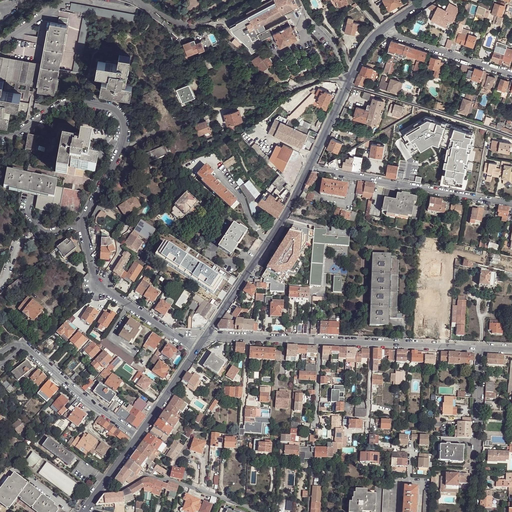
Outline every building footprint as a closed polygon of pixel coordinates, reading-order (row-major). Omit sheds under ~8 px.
[(274,34),(291,26),(287,19),(259,32),(257,26),(293,8),(295,12),(300,10),(298,6),(301,4),(299,0),(271,0),(245,14),(247,16),(235,22),(236,24),(230,27),(232,32),(247,47),(251,53),(264,47),(261,40),(267,37),(269,40),(275,36),(274,34)] [(400,0),(383,0),(389,10),(402,3),(400,0)] [(75,11),(79,12),(135,23),(137,15),(71,2),(70,10),(75,11)] [(433,3),(428,7),(433,11),(435,12),(438,6),(433,3)] [(445,10),(438,6),(435,12),(431,20),(446,27),(449,21),(453,23),(458,13),(457,8),(449,3),(445,10)] [(502,17),(502,16),(505,6),(498,4),(496,3),(492,14),(496,15),(502,17)] [(78,16),(79,12),(75,11),(75,13),(59,10),(58,16),(59,17),(58,23),(67,25),(66,31),(67,31),(65,41),(64,41),(59,69),(72,72),(83,17),(78,16)] [(501,25),(504,17),(502,16),(502,17),(496,15),(493,23),(496,24),(496,23),(501,25)] [(89,19),(83,17),(72,72),(79,73),(89,19)] [(344,32),(354,34),(356,28),(358,28),(359,23),(352,22),(353,18),(348,17),(347,22),(344,32)] [(42,63),(50,22),(44,21),(40,24),(37,37),(24,34),(23,41),(17,39),(16,46),(9,45),(8,51),(2,50),(0,55),(42,63)] [(67,25),(58,23),(50,22),(42,63),(38,85),(37,91),(54,94),(55,88),(57,88),(58,78),(57,78),(57,76),(59,69),(64,41),(65,41),(67,31),(66,31),(67,25)] [(297,38),(291,26),(274,34),(275,36),(280,47),(285,44),(286,47),(293,43),(292,41),(297,38)] [(461,34),(456,32),(454,40),(452,44),(452,45),(453,45),(453,44),(454,41),(457,42),(466,45),(469,36),(468,36),(461,34)] [(472,35),(469,34),(469,36),(466,45),(474,48),(477,37),(472,35)] [(451,40),(448,39),(445,47),(451,49),(452,45),(452,44),(454,40),(451,40)] [(194,40),(183,44),(184,48),(182,49),(183,54),(186,53),(187,56),(198,51),(198,52),(204,50),(201,41),(195,44),(194,40)] [(386,73),(389,74),(391,67),(395,54),(396,51),(399,43),(392,40),(388,52),(393,53),(386,73)] [(399,43),(396,51),(403,53),(406,45),(399,43)] [(494,51),(505,54),(507,49),(496,45),(494,51)] [(410,56),(418,58),(420,50),(413,47),(410,56)] [(511,48),(507,47),(507,49),(505,54),(505,55),(503,59),(503,60),(505,61),(504,63),(510,65),(511,60),(511,48)] [(420,50),(418,58),(425,60),(428,52),(420,50)] [(259,64),(262,70),(272,64),(266,56),(267,55),(264,51),(251,59),(255,66),(259,64)] [(495,62),(502,64),(503,60),(503,59),(505,55),(505,54),(494,51),(492,59),(496,61),(495,62)] [(130,96),(132,85),(122,83),(122,81),(126,81),(130,57),(119,54),(117,65),(98,61),(96,72),(108,74),(107,80),(102,79),(100,90),(130,96)] [(37,84),(38,85),(42,63),(0,55),(0,77),(6,79),(36,84),(37,84)] [(432,57),(430,67),(436,69),(436,72),(441,74),(444,61),(441,60),(432,57)] [(462,64),(460,71),(468,73),(470,66),(462,64)] [(371,77),(373,69),(364,65),(360,74),(367,76),(371,77)] [(484,71),(475,68),(474,71),(472,78),(481,81),(484,71)] [(71,79),(72,72),(59,69),(57,76),(71,79)] [(489,73),(485,72),(482,82),(481,85),(492,89),(495,78),(488,75),(489,73)] [(355,84),(362,86),(367,76),(360,74),(359,75),(358,76),(355,84)] [(396,93),(400,81),(391,78),(389,83),(385,81),(387,77),(383,75),(379,87),(396,93)] [(19,105),(20,101),(21,94),(2,91),(3,80),(0,79),(0,119),(8,121),(10,110),(5,109),(6,103),(19,105)] [(34,94),(36,84),(6,79),(4,89),(24,92),(30,93),(34,94)] [(506,90),(509,81),(501,79),(498,87),(506,90)] [(184,102),(194,97),(189,83),(182,86),(178,89),(184,102)] [(330,108),(336,95),(318,88),(315,93),(320,95),(318,100),(316,99),(316,100),(314,102),(312,104),(320,107),(321,104),(330,108)] [(375,94),(365,91),(362,97),(373,100),(374,98),(375,94)] [(468,114),(474,94),(467,92),(465,98),(463,98),(459,111),(468,114)] [(372,105),(370,111),(366,122),(377,125),(384,101),(374,98),(373,100),(372,105)] [(28,103),(20,101),(19,105),(6,103),(5,109),(10,110),(26,113),(28,103)] [(389,112),(401,116),(404,106),(395,103),(395,104),(391,103),(389,112)] [(366,122),(370,111),(366,110),(357,107),(354,118),(366,122)] [(239,110),(225,114),(228,125),(242,120),(239,110)] [(307,134),(309,129),(307,128),(300,125),(295,122),(291,121),(279,115),(277,120),(307,134)] [(324,122),(325,120),(320,118),(316,127),(320,129),(324,122)] [(307,134),(277,120),(274,119),(268,133),(301,148),(304,142),(308,134),(307,134)] [(300,125),(307,128),(310,123),(303,119),(300,125)] [(425,120),(399,135),(412,156),(420,151),(421,153),(432,146),(451,151),(444,184),(462,187),(472,134),(425,120)] [(198,124),(203,134),(210,130),(205,121),(198,124)] [(77,149),(79,138),(80,135),(63,132),(61,142),(72,144),(71,148),(77,149)] [(37,150),(37,147),(39,137),(28,135),(26,142),(24,151),(36,153),(37,150)] [(90,140),(79,138),(77,149),(77,151),(82,152),(80,163),(87,165),(87,159),(90,140)] [(343,143),(333,138),(328,148),(338,153),(343,143)] [(511,143),(493,140),(491,150),(510,153),(511,143)] [(77,151),(77,149),(71,148),(72,144),(61,142),(55,172),(66,174),(68,168),(94,172),(96,161),(87,159),(87,165),(80,163),(82,152),(77,151)] [(287,162),(293,149),(283,144),(281,147),(274,164),(280,170),(283,171),(287,162)] [(370,156),(382,158),(384,145),(372,144),(370,156)] [(274,164),(281,147),(276,145),(269,161),(274,164)] [(144,156),(147,164),(167,156),(164,148),(145,155),(144,153),(143,154),(144,156)] [(225,165),(228,169),(229,168),(238,162),(234,155),(227,160),(229,163),(225,165)] [(354,160),(354,159),(353,159),(347,158),(346,162),(344,162),(343,167),(343,169),(352,170),(354,160)] [(362,161),(354,160),(352,170),(360,171),(362,161)] [(499,174),(500,169),(496,168),(497,164),(489,163),(489,164),(486,163),(484,170),(488,171),(488,173),(486,181),(491,181),(492,176),(492,175),(494,174),(499,175),(499,174)] [(398,166),(388,164),(387,176),(397,178),(398,166)] [(210,177),(211,176),(214,173),(206,166),(197,176),(202,181),(201,182),(230,209),(231,208),(237,202),(232,197),(219,185),(217,183),(210,177)] [(501,167),(500,169),(499,174),(503,175),(502,178),(504,178),(503,183),(506,187),(511,182),(511,172),(511,173),(511,171),(511,168),(504,166),(504,167),(501,167)] [(9,190),(37,195),(48,197),(48,196),(54,197),(55,187),(57,180),(51,179),(52,177),(41,175),(41,177),(23,173),(23,172),(12,170),(12,171),(6,170),(3,187),(9,188),(9,190)] [(311,173),(306,186),(309,187),(310,186),(314,180),(319,174),(311,173)] [(288,185),(279,175),(272,183),(271,185),(266,192),(275,198),(279,201),(285,205),(291,193),(290,193),(285,188),(288,185)] [(235,180),(240,188),(245,184),(240,177),(238,178),(235,180)] [(247,198),(249,205),(254,200),(260,194),(250,180),(245,184),(240,188),(247,198)] [(322,181),(320,195),(345,199),(347,186),(322,181)] [(360,182),(358,181),(355,194),(363,196),(364,193),(363,192),(358,192),(358,190),(360,182)] [(375,184),(365,183),(363,191),(363,192),(364,193),(373,194),(375,186),(375,184)] [(220,184),(219,185),(232,197),(233,196),(220,184)] [(62,213),(63,210),(60,209),(64,188),(55,187),(54,197),(48,196),(48,197),(37,195),(35,208),(62,213)] [(60,209),(63,210),(79,212),(82,192),(64,188),(60,209)] [(258,204),(266,210),(273,201),(275,198),(266,192),(258,204)] [(198,204),(194,200),(191,197),(187,193),(184,196),(180,200),(174,206),(175,207),(185,216),(186,216),(198,204)] [(306,201),(312,202),(314,195),(309,193),(306,201)] [(410,217),(411,217),(414,198),(396,195),(395,201),(383,199),(381,210),(380,210),(380,211),(381,211),(381,212),(410,217)] [(134,197),(123,204),(132,210),(140,205),(134,197)] [(440,214),(441,205),(442,201),(429,199),(427,211),(440,214)] [(249,205),(253,216),(259,214),(254,200),(249,205)] [(277,217),(285,205),(279,201),(277,204),(273,201),(266,210),(277,217)] [(239,204),(237,202),(231,208),(234,210),(239,204)] [(132,210),(123,204),(119,207),(125,216),(132,211),(131,210),(132,210)] [(200,206),(198,204),(186,216),(188,218),(189,219),(192,215),(193,214),(196,211),(197,210),(200,207),(200,206)] [(462,206),(451,205),(450,210),(454,211),(454,213),(460,215),(462,206)] [(185,217),(185,216),(175,207),(173,209),(172,210),(172,212),(173,213),(171,215),(178,221),(179,219),(180,219),(182,219),(183,219),(185,217)] [(507,216),(509,209),(499,207),(498,211),(499,212),(498,216),(502,217),(507,218),(507,216)] [(341,212),(342,210),(336,209),(335,209),(335,212),(334,217),(340,219),(341,212)] [(476,221),(478,210),(474,209),(472,209),(470,220),(475,221),(476,221)] [(341,212),(340,219),(348,221),(348,220),(350,214),(341,212)] [(356,222),(359,214),(358,214),(352,212),(351,212),(350,214),(348,220),(356,222)] [(103,222),(106,216),(99,213),(96,219),(103,222)] [(269,229),(271,226),(271,225),(271,224),(264,219),(265,219),(260,215),(256,221),(265,227),(269,229)] [(418,218),(411,217),(410,217),(409,224),(416,226),(418,218)] [(141,221),(133,232),(139,235),(147,242),(155,230),(141,221)] [(218,247),(229,255),(230,255),(234,248),(236,245),(237,246),(244,236),(243,236),(245,232),(240,229),(233,224),(218,247)] [(261,278),(284,280),(288,272),(291,275),(296,275),(301,266),(298,260),(302,255),(301,254),(308,243),(309,229),(293,225),(273,257),(274,258),(261,278)] [(328,245),(349,247),(349,239),(349,232),(331,226),(331,232),(329,231),(329,230),(314,228),(312,253),(310,270),(309,286),(321,287),(323,258),(324,245),(328,245)] [(236,245),(234,248),(235,249),(238,245),(247,232),(240,227),(240,229),(245,232),(243,236),(244,236),(237,246),(236,245)] [(133,232),(132,231),(124,244),(126,245),(129,247),(129,246),(132,248),(136,251),(142,242),(136,239),(139,235),(133,232)] [(108,239),(101,239),(101,247),(108,247),(112,246),(109,240),(108,239)] [(67,241),(57,249),(60,253),(65,258),(76,249),(71,243),(69,244),(67,241)] [(108,247),(101,247),(100,260),(109,260),(109,255),(110,254),(115,251),(112,246),(108,247)] [(195,278),(197,274),(200,270),(203,265),(174,246),(165,259),(178,268),(178,267),(194,278),(195,278)] [(333,260),(341,260),(342,251),(333,251),(333,260)] [(449,258),(428,253),(426,264),(425,281),(422,337),(443,337),(447,277),(449,258)] [(371,291),(372,291),(373,257),(381,257),(381,255),(372,255),(371,291)] [(372,291),(389,291),(390,257),(381,257),(373,257),(372,291)] [(390,257),(389,291),(397,292),(399,258),(390,257)] [(124,271),(121,269),(126,261),(122,258),(113,272),(121,277),(124,271)] [(127,274),(134,262),(133,261),(130,266),(131,266),(126,273),(127,274)] [(126,273),(124,271),(121,277),(124,279),(126,277),(132,281),(136,276),(137,276),(142,268),(134,262),(127,274),(126,273)] [(169,268),(167,266),(163,271),(175,279),(178,275),(174,272),(174,271),(171,269),(170,269),(169,269),(169,268)] [(489,286),(490,273),(487,273),(481,272),(480,272),(479,285),(489,286)] [(144,277),(142,280),(151,286),(153,283),(144,277)] [(342,293),(342,277),(334,277),(333,293),(342,293)] [(187,282),(184,280),(181,278),(179,279),(178,281),(189,288),(190,286),(189,284),(187,282)] [(282,284),(284,280),(261,278),(260,280),(254,280),(254,283),(257,283),(266,284),(265,292),(270,292),(270,291),(284,292),(284,286),(282,284)] [(140,294),(143,297),(150,287),(151,286),(142,280),(136,291),(140,293),(140,294)] [(18,281),(11,286),(13,288),(17,291),(19,293),(25,286),(18,281)] [(252,298),(253,294),(256,289),(256,288),(257,283),(254,283),(253,283),(253,286),(252,285),(251,286),(248,284),(243,292),(241,294),(250,300),(252,298)] [(256,289),(253,294),(255,294),(255,295),(254,300),(262,300),(262,295),(265,295),(265,294),(265,292),(266,284),(257,283),(256,288),(256,289)] [(150,287),(143,297),(153,303),(159,293),(150,287)] [(289,298),(299,299),(299,288),(289,288),(289,298)] [(299,288),(299,299),(303,299),(308,299),(309,289),(299,288)] [(371,325),(372,291),(371,291),(369,326),(379,326),(379,325),(371,325)] [(388,318),(389,291),(372,291),(371,325),(379,325),(387,325),(388,318)] [(396,318),(396,313),(397,292),(389,291),(388,318),(390,318),(396,318)] [(208,303),(196,295),(193,299),(199,303),(200,307),(195,313),(200,316),(208,303)] [(272,301),(272,297),(265,297),(264,305),(270,305),(270,317),(280,317),(280,313),(281,310),(283,310),(283,301),(277,301),(277,304),(272,303),(272,301)] [(37,318),(42,311),(43,310),(28,298),(18,310),(23,314),(22,315),(27,319),(28,317),(33,321),(33,322),(37,318)] [(458,303),(457,310),(456,327),(456,335),(464,336),(466,300),(465,300),(465,298),(458,298),(458,303)] [(164,316),(170,307),(161,301),(156,309),(157,310),(161,312),(160,313),(164,316)] [(215,307),(208,303),(200,316),(208,321),(216,309),(215,307)] [(97,312),(93,309),(92,310),(88,308),(81,319),(90,326),(98,313),(97,312)] [(236,319),(242,311),(241,310),(237,308),(233,314),(232,316),(236,319)] [(97,323),(105,328),(106,329),(115,315),(111,312),(110,313),(109,315),(107,313),(105,312),(97,323)] [(204,328),(208,321),(200,316),(195,313),(192,319),(191,329),(202,329),(204,328)] [(227,313),(221,320),(225,321),(229,315),(227,313)] [(130,320),(118,337),(129,344),(132,340),(133,341),(139,332),(138,331),(140,326),(130,320)] [(219,330),(234,331),(235,323),(235,322),(225,321),(221,320),(217,326),(219,330)] [(500,320),(490,320),(489,330),(492,330),(492,334),(502,334),(502,324),(500,324),(500,320)] [(242,331),(253,332),(253,324),(253,322),(243,321),(243,322),(243,324),(242,331)] [(319,335),(328,335),(328,323),(320,322),(320,329),(319,335)] [(102,332),(105,328),(97,323),(94,328),(102,332)] [(328,335),(338,336),(338,323),(337,323),(330,323),(328,323),(328,335)] [(77,328),(72,325),(70,327),(66,324),(57,333),(61,336),(63,334),(68,339),(71,335),(75,330),(77,328)] [(70,341),(71,342),(77,348),(78,349),(87,341),(78,333),(70,341)] [(87,335),(84,333),(82,334),(89,341),(90,340),(92,338),(87,335)] [(152,333),(145,343),(148,345),(154,349),(162,339),(152,333)] [(104,338),(100,344),(102,346),(106,348),(111,352),(115,355),(118,357),(131,366),(134,360),(135,359),(104,338)] [(77,348),(71,342),(69,344),(75,351),(77,348)] [(92,343),(84,351),(92,359),(100,351),(92,343)] [(176,350),(175,349),(167,344),(161,353),(170,359),(172,356),(172,355),(173,354),(174,354),(176,353),(176,352),(176,350)] [(245,344),(235,344),(235,347),(235,354),(244,354),(245,344)] [(297,346),(287,346),(286,361),(290,361),(291,357),(296,358),(296,355),(296,354),(297,346)] [(307,347),(297,346),(296,354),(302,354),(306,354),(307,347)] [(323,347),(322,360),(331,361),(331,348),(323,347)] [(250,348),(249,359),(262,360),(262,349),(250,348)] [(339,348),(331,348),(331,361),(330,363),(332,363),(332,361),(338,361),(338,360),(338,358),(339,348)] [(346,348),(339,348),(338,358),(346,359),(346,348)] [(355,349),(346,348),(346,359),(354,359),(354,355),(355,349)] [(275,350),(262,349),(262,360),(274,361),(275,350)] [(365,349),(361,349),(361,353),(361,358),(369,358),(369,350),(365,349)] [(392,351),(385,350),(384,354),(384,356),(386,356),(386,361),(396,362),(396,351),(392,351)] [(92,359),(84,351),(82,353),(90,361),(92,359)] [(406,351),(396,351),(396,362),(406,362),(406,356),(405,355),(406,351)] [(417,352),(411,351),(411,363),(414,363),(420,363),(422,363),(423,356),(421,355),(417,355),(417,352)] [(104,352),(91,365),(98,372),(100,376),(105,370),(103,368),(108,363),(112,360),(104,352)] [(213,355),(215,356),(216,355),(213,354),(212,353),(203,365),(202,367),(205,368),(206,367),(205,367),(208,361),(210,361),(213,355)] [(459,353),(448,353),(448,362),(448,364),(459,365),(459,353)] [(469,354),(459,353),(459,365),(469,365),(469,360),(469,354)] [(154,355),(150,361),(156,366),(159,361),(161,359),(157,356),(154,355)] [(225,363),(215,356),(213,355),(210,361),(208,361),(205,367),(206,367),(210,370),(217,375),(225,363)] [(487,355),(486,365),(503,366),(503,365),(503,360),(504,356),(504,355),(487,355)] [(427,356),(425,356),(425,363),(424,365),(435,365),(435,356),(427,356)] [(134,360),(131,366),(139,372),(141,373),(145,368),(145,367),(134,360)] [(24,375),(33,368),(26,361),(11,373),(18,381),(24,375)] [(163,379),(166,374),(166,373),(167,372),(169,368),(159,361),(156,366),(152,372),(163,379)] [(228,365),(225,363),(217,375),(220,377),(224,372),(225,370),(228,365)] [(225,374),(233,379),(240,369),(232,364),(225,374)] [(24,375),(27,378),(35,371),(33,368),(24,375)] [(110,370),(108,368),(101,376),(107,381),(104,384),(108,386),(115,391),(122,382),(109,373),(111,371),(110,370)] [(27,378),(25,380),(27,382),(30,379),(38,370),(36,369),(35,371),(27,378)] [(38,370),(30,379),(38,386),(39,386),(46,378),(38,370)] [(315,380),(316,373),(305,372),(299,371),(299,379),(305,379),(315,380)] [(141,373),(139,372),(132,381),(134,382),(133,382),(137,385),(145,391),(152,381),(147,377),(144,375),(141,373)] [(187,372),(182,380),(186,382),(189,384),(194,387),(199,380),(192,376),(187,372)] [(74,381),(78,376),(75,373),(70,378),(74,381)] [(321,377),(320,385),(326,385),(331,385),(334,385),(334,383),(331,383),(331,377),(334,378),(335,373),(332,373),(330,373),(325,373),(325,377),(321,377)] [(372,375),(372,384),(377,385),(377,384),(382,384),(382,376),(378,376),(376,376),(372,375)] [(38,386),(30,379),(27,382),(35,389),(36,387),(38,386)] [(90,386),(93,382),(91,380),(82,389),(85,391),(90,386)] [(98,383),(95,380),(93,382),(90,386),(93,389),(98,383)] [(54,387),(48,381),(37,394),(47,403),(58,390),(54,387)] [(125,384),(122,382),(115,391),(118,394),(125,384)] [(106,388),(99,384),(93,393),(109,405),(112,401),(113,399),(116,395),(106,388)] [(344,388),(345,386),(334,385),(334,390),(331,390),(331,403),(336,403),(344,403),(344,397),(339,397),(339,392),(344,392),(344,388)] [(93,389),(90,386),(85,391),(89,395),(93,389)] [(108,386),(106,388),(116,395),(117,396),(118,394),(115,391),(108,386)] [(234,397),(235,388),(224,387),(224,388),(224,397),(234,397)] [(263,392),(263,388),(260,388),(260,392),(259,402),(268,403),(269,397),(269,393),(263,392)] [(289,393),(285,393),(279,392),(276,392),(275,405),(280,406),(280,408),(288,409),(289,393)] [(61,395),(52,405),(60,412),(64,407),(68,402),(69,401),(61,395)] [(179,410),(184,402),(178,398),(174,396),(169,404),(179,410)] [(134,405),(132,407),(141,413),(147,405),(138,398),(134,405)] [(80,403),(76,400),(72,405),(71,406),(75,409),(80,403)] [(108,408),(111,410),(117,402),(114,400),(113,401),(108,408)] [(175,414),(179,410),(169,404),(164,412),(173,417),(175,414)] [(452,404),(444,404),(442,404),(442,408),(442,411),(442,415),(456,415),(457,411),(455,411),(455,408),(452,408),(452,404)] [(60,412),(52,405),(50,408),(58,414),(59,412),(60,412)] [(79,412),(75,409),(71,406),(68,410),(69,411),(67,413),(66,413),(63,417),(72,423),(70,427),(74,429),(76,427),(77,426),(78,427),(86,416),(80,411),(79,412)] [(121,408),(121,407),(116,414),(136,428),(145,416),(141,413),(132,407),(130,406),(127,410),(126,411),(121,408)] [(62,415),(67,410),(65,408),(64,407),(60,412),(59,412),(62,415)] [(245,409),(245,418),(255,418),(255,410),(245,409)] [(175,426),(178,421),(176,419),(173,417),(164,412),(159,419),(173,428),(175,426)] [(335,429),(335,443),(342,443),(342,437),(342,432),(342,430),(343,427),(339,427),(340,417),(332,417),(331,429),(335,429)] [(109,424),(102,419),(99,424),(106,429),(109,424)] [(171,432),(173,428),(159,419),(154,427),(164,433),(168,436),(171,432)] [(362,430),(362,421),(349,420),(349,425),(349,429),(362,430)] [(390,420),(381,420),(381,423),(381,429),(384,429),(389,430),(389,423),(390,420)] [(22,425),(19,421),(12,426),(18,434),(25,428),(22,425)] [(462,423),(457,423),(456,426),(457,427),(456,438),(471,438),(471,423),(462,423)] [(117,429),(109,424),(106,429),(110,431),(113,434),(117,429)] [(161,438),(164,433),(154,427),(150,431),(161,438)] [(124,435),(117,429),(113,434),(116,436),(121,439),(124,435)] [(291,435),(290,435),(289,436),(290,436),(289,442),(293,442),(295,442),(295,435),(297,435),(298,430),(291,430),(291,435)] [(116,436),(113,434),(110,431),(107,436),(114,440),(116,436)] [(162,443),(163,443),(164,440),(161,438),(150,431),(148,434),(162,443)] [(184,445),(188,438),(181,433),(179,432),(175,440),(184,445)] [(219,439),(219,434),(212,433),(210,447),(218,448),(218,443),(222,443),(222,439),(219,439)] [(82,440),(77,437),(75,440),(72,444),(80,450),(82,447),(89,452),(95,444),(97,441),(98,441),(89,434),(88,435),(86,438),(84,437),(82,440)] [(157,450),(162,443),(148,434),(143,441),(157,450)] [(129,439),(124,435),(121,439),(126,443),(129,439)] [(369,435),(369,446),(374,446),(374,444),(378,444),(378,436),(369,435)] [(407,446),(408,436),(399,435),(398,445),(407,446)] [(428,436),(419,435),(419,440),(419,446),(428,446),(428,436)] [(235,449),(236,441),(236,438),(225,437),(224,437),(224,440),(224,448),(235,449)] [(25,441),(29,446),(31,445),(36,441),(34,438),(32,440),(30,438),(25,441)] [(206,442),(194,438),(189,450),(201,454),(206,442)] [(50,439),(44,448),(68,465),(74,457),(50,439)] [(178,453),(184,445),(175,440),(174,440),(169,447),(170,447),(178,453)] [(154,463),(160,453),(157,450),(143,441),(136,451),(147,459),(152,462),(154,463)] [(95,444),(89,452),(93,455),(95,453),(96,451),(103,457),(109,448),(102,443),(101,444),(99,446),(95,444)] [(164,455),(170,447),(169,447),(163,443),(162,443),(157,450),(160,453),(164,455)] [(264,443),(259,443),(258,452),(270,452),(270,444),(264,443)] [(327,449),(327,459),(332,459),(332,451),(335,451),(335,448),(342,449),(342,447),(342,444),(342,443),(335,443),(327,443),(327,449)] [(187,447),(184,445),(178,453),(178,454),(183,455),(187,447)] [(441,445),(440,445),(440,461),(453,462),(457,463),(457,462),(461,462),(461,450),(463,450),(463,446),(441,445)] [(298,453),(298,447),(284,446),(283,455),(295,456),(295,457),(298,457),(298,453)] [(80,450),(87,455),(89,452),(82,447),(80,450)] [(178,454),(178,453),(170,447),(164,455),(170,459),(173,461),(175,457),(178,454)] [(307,447),(298,447),(298,453),(305,452),(305,457),(315,458),(315,448),(307,447)] [(315,458),(327,459),(327,449),(315,448),(315,458)] [(145,463),(147,459),(136,451),(130,459),(140,467),(141,467),(145,463)] [(497,462),(505,462),(505,461),(505,460),(508,460),(509,452),(489,451),(489,455),(487,455),(487,460),(497,460),(497,462)] [(40,458),(32,453),(25,464),(33,469),(40,458)] [(371,464),(378,464),(378,453),(360,453),(359,462),(371,463),(371,464)] [(183,455),(178,454),(175,457),(178,459),(177,461),(180,462),(182,462),(185,456),(183,455)] [(418,469),(419,469),(427,469),(428,469),(428,455),(419,454),(419,459),(418,459),(418,469)] [(391,458),(391,466),(406,467),(407,459),(391,458)] [(130,459),(124,467),(135,474),(139,477),(141,475),(144,472),(143,469),(141,467),(140,467),(130,459)] [(154,470),(157,465),(154,463),(152,462),(149,466),(148,469),(147,473),(150,475),(154,470)] [(78,485),(47,463),(39,474),(70,496),(78,485)] [(164,476),(165,475),(164,475),(166,471),(157,465),(154,470),(155,470),(156,471),(164,476)] [(124,467),(115,480),(123,486),(127,480),(129,483),(132,482),(139,477),(135,474),(124,467)] [(181,470),(173,468),(170,476),(170,477),(178,479),(182,480),(182,479),(184,471),(185,469),(181,468),(181,470)] [(0,505),(2,503),(0,501),(0,492),(9,480),(10,480),(14,475),(8,470),(4,472),(0,474),(0,505)] [(511,473),(506,474),(506,480),(496,480),(496,487),(511,488),(511,483),(511,473)] [(458,484),(458,474),(445,474),(445,477),(441,477),(440,489),(439,491),(440,492),(441,493),(442,493),(444,493),(458,493),(458,487),(458,484)] [(469,478),(469,475),(458,474),(458,484),(469,484),(469,478)] [(0,492),(0,501),(2,503),(9,509),(18,497),(38,511),(55,511),(58,508),(48,500),(42,496),(41,495),(36,491),(14,475),(10,480),(9,480),(0,492)] [(149,488),(153,490),(156,481),(148,478),(144,479),(141,481),(144,487),(149,488)] [(141,488),(143,487),(144,487),(141,481),(123,491),(122,492),(123,503),(134,499),(132,494),(141,488)] [(162,488),(166,489),(167,485),(156,481),(153,490),(152,492),(152,494),(159,496),(162,488)] [(166,489),(176,493),(178,485),(174,483),(172,483),(169,482),(167,485),(166,489)] [(389,507),(388,511),(394,511),(396,485),(390,485),(389,507)] [(319,511),(322,487),(312,486),(310,511),(319,511)] [(403,504),(415,505),(417,487),(404,486),(403,504)] [(165,494),(175,498),(176,493),(166,489),(165,494)] [(348,511),(374,511),(375,494),(367,494),(367,490),(353,489),(353,502),(349,502),(348,511)] [(123,503),(122,492),(121,493),(104,495),(96,505),(118,503),(123,503)] [(186,495),(184,500),(187,501),(184,507),(183,509),(184,511),(187,511),(194,511),(195,511),(197,511),(198,511),(200,505),(198,504),(199,501),(199,500),(186,495)] [(209,503),(217,506),(218,501),(219,499),(211,496),(209,503)] [(480,502),(480,508),(491,508),(491,498),(480,497),(480,499),(480,502)] [(135,511),(142,511),(144,502),(137,501),(135,511)] [(203,503),(199,501),(198,504),(200,505),(198,511),(200,511),(199,511),(208,511),(211,506),(204,502),(203,503)]
